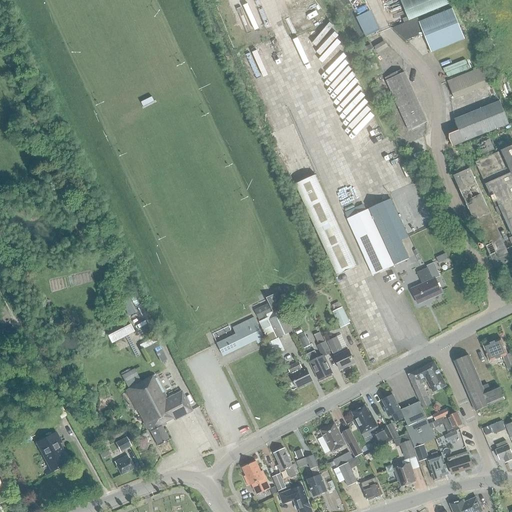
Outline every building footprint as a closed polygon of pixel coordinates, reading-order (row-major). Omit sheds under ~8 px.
[(450,3),(449,0),(405,0),(402,2),(408,17),(409,20),(450,3)] [(420,22),(418,17),(410,21),(404,23),(393,27),(407,39),(424,33),(431,52),(465,38),(453,8),(420,22)] [(329,24),(323,30),(319,25),(305,40),(315,50),(334,29),(329,24)] [(265,72),(274,68),(261,43),(243,52),(252,69),(261,64),(265,72)] [(268,44),(264,46),(272,59),(276,57),(268,44)] [(446,77),(467,69),(463,58),(442,66),(446,77)] [(447,81),(454,99),(489,85),(482,67),(447,81)] [(386,82),(408,131),(426,123),(404,73),(386,82)] [(456,119),(460,130),(449,135),(454,146),(462,143),(510,123),(501,101),(456,119)] [(488,135),(477,141),(483,154),(494,149),(488,135)] [(511,237),(509,239),(511,244),(511,145),(476,162),(494,203),(497,201),(499,205),(495,207),(499,215),(503,213),(511,234),(511,237)] [(287,157),(283,159),(293,179),(298,177),(287,157)] [(454,175),(473,219),(465,223),(474,244),(483,240),(496,269),(511,262),(470,168),(454,175)] [(296,185),(337,275),(357,266),(316,176),(296,185)] [(401,241),(408,238),(391,199),(347,219),(372,275),(409,258),(401,241)] [(427,266),(428,268),(418,273),(423,284),(411,289),(417,303),(428,298),(428,299),(442,293),(435,278),(440,277),(434,263),(427,266)] [(269,303),(254,311),(259,320),(266,316),(284,308),(277,293),(266,299),(269,303)] [(333,312),(341,328),(350,324),(342,308),(333,312)] [(284,314),(269,321),(278,339),(293,332),(284,314)] [(218,344),(223,356),(257,340),(258,343),(264,340),(254,318),(234,328),(237,335),(218,344)] [(123,328),(107,336),(111,344),(127,335),(123,328)] [(310,346),(304,333),(298,336),(304,349),(310,346)] [(327,341),(341,370),(355,363),(347,346),(342,348),(338,339),(339,338),(338,336),(327,341)] [(484,346),(490,362),(503,357),(509,372),(511,370),(511,356),(511,354),(508,355),(502,339),(484,346)] [(157,342),(143,349),(146,354),(159,347),(157,342)] [(315,351),(307,354),(319,380),(332,374),(324,357),(330,354),(325,342),(317,346),(322,358),(319,359),(315,351)] [(164,355),(158,358),(161,363),(167,360),(164,355)] [(455,362),(476,411),(504,399),(499,386),(490,390),(487,384),(483,387),(469,356),(455,362)] [(409,375),(423,408),(431,404),(423,384),(428,382),(433,392),(446,386),(435,362),(409,375)] [(294,382),(297,388),(304,385),(307,386),(310,385),(311,384),(311,383),(312,382),(306,370),(303,371),(299,363),(288,368),(290,373),(285,375),(289,384),(294,382)] [(134,369),(121,376),(128,389),(141,382),(134,369)] [(125,390),(137,412),(148,407),(155,419),(157,418),(161,426),(166,424),(165,422),(173,418),(174,421),(193,411),(182,390),(168,398),(167,398),(155,374),(141,382),(128,389),(125,390)] [(384,400),(382,400),(386,408),(384,409),(389,417),(393,415),(396,422),(404,418),(400,411),(393,395),(387,398),(386,397),(383,399),(384,400)] [(435,438),(419,402),(401,410),(400,411),(404,418),(408,426),(407,426),(406,427),(409,435),(412,442),(414,447),(435,438)] [(365,406),(352,413),(356,420),(354,421),(362,435),(378,427),(370,412),(369,413),(365,406)] [(148,407),(137,412),(144,426),(147,431),(149,429),(157,446),(168,440),(161,426),(157,418),(155,419),(148,407)] [(448,409),(433,416),(435,422),(436,421),(443,418),(443,417),(443,418),(444,419),(451,415),(448,409)] [(448,418),(444,420),(444,419),(443,418),(436,421),(438,427),(444,424),(448,431),(462,425),(457,413),(448,417),(448,418)] [(491,427),(494,435),(506,430),(502,422),(491,427)] [(335,423),(320,431),(323,437),(331,451),(332,453),(346,445),(344,441),(341,435),(335,423)] [(378,448),(393,440),(386,426),(371,433),(378,448)] [(350,430),(343,434),(346,440),(348,444),(355,457),(362,454),(354,437),(350,430)] [(37,442),(51,471),(69,462),(59,443),(61,442),(56,432),(37,442)] [(397,446),(400,445),(405,460),(416,456),(408,435),(395,440),(397,446)] [(122,449),(123,451),(131,447),(126,437),(115,443),(119,451),(122,449)] [(443,438),(437,440),(440,452),(446,450),(443,438)] [(511,459),(511,453),(509,445),(508,446),(506,441),(496,445),(498,450),(497,450),(500,460),(504,459),(505,462),(511,459)] [(414,448),(419,462),(429,459),(424,445),(414,448)] [(98,452),(102,459),(110,455),(106,448),(98,452)] [(291,466),(283,449),(274,454),(279,465),(277,466),(279,472),(285,469),(289,477),(295,474),(291,467),(291,466)] [(301,450),(294,452),(297,459),(303,457),(301,450)] [(472,468),(467,452),(448,459),(449,463),(448,463),(452,475),(472,468)] [(335,467),(353,459),(351,453),(333,461),(333,462),(335,466),(335,467)] [(119,459),(114,462),(120,475),(134,468),(127,455),(125,456),(119,459)] [(307,480),(313,496),(327,491),(320,475),(317,467),(313,455),(306,457),(311,469),(314,477),(307,480)] [(442,476),(448,474),(441,455),(427,460),(434,480),(442,477),(442,476)] [(340,467),(348,486),(357,482),(351,468),(358,465),(356,458),(347,462),(347,463),(340,467)] [(245,476),(244,477),(248,486),(251,485),(256,495),(270,489),(262,471),(260,472),(256,462),(242,468),(245,476)] [(399,481),(401,487),(416,482),(412,471),(412,469),(410,464),(395,469),(399,481)] [(272,477),(278,491),(285,489),(279,474),(272,477)] [(361,484),(368,501),(374,498),(377,499),(378,499),(379,498),(380,498),(380,496),(382,495),(376,478),(361,484)] [(302,485),(284,492),(288,502),(294,500),(296,499),(297,503),(295,504),(298,510),(299,510),(300,511),(312,511),(307,499),(302,485)] [(449,505),(452,511),(481,511),(482,511),(476,498),(464,503),(463,500),(456,502),(449,505)]
